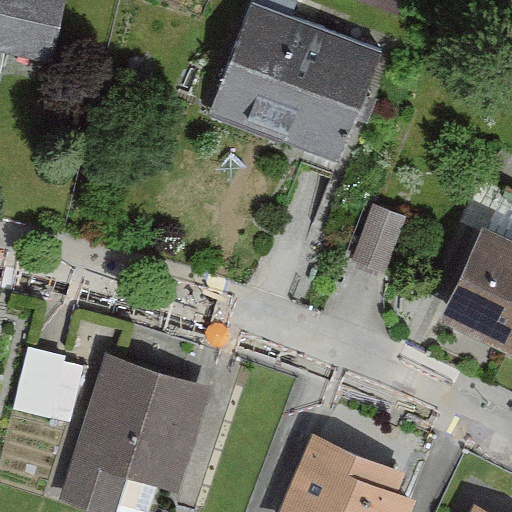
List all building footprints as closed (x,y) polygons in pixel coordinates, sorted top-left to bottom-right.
[(0,0),(0,54),(43,62),(55,0),(0,0)] [(252,0),(249,11),(239,7),(203,116),(282,142),(278,155),(333,173),(375,49),(287,20),(293,0),(252,0)] [(396,217),(366,208),(347,268),(378,277),(396,217)] [(511,237),(485,224),(444,310),(511,342),(511,237)] [(59,361),(24,353),(10,417),(66,429),(78,370),(58,366),(59,361)] [(201,391),(98,360),(56,500),(94,511),(108,511),(119,477),(171,492),(201,391)] [(396,475),(305,436),(272,511),(402,511),(406,503),(387,494),(396,475)]
